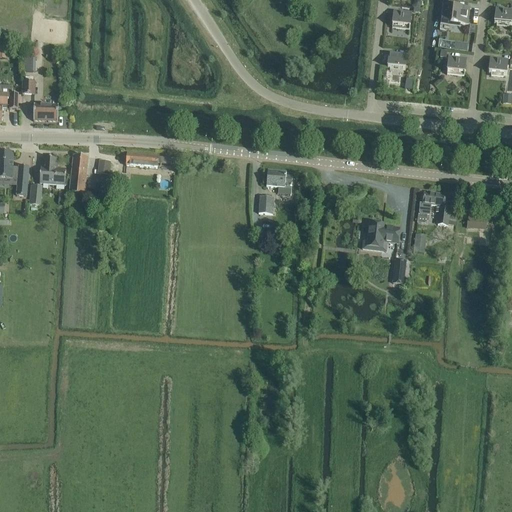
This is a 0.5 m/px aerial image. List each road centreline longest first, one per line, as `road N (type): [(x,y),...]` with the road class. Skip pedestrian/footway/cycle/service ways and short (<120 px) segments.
road 1 (tertiary): [(511,184),(168,144),(0,136)]
road 2 (residential): [(511,132),(280,102),(239,69),(194,0)]
